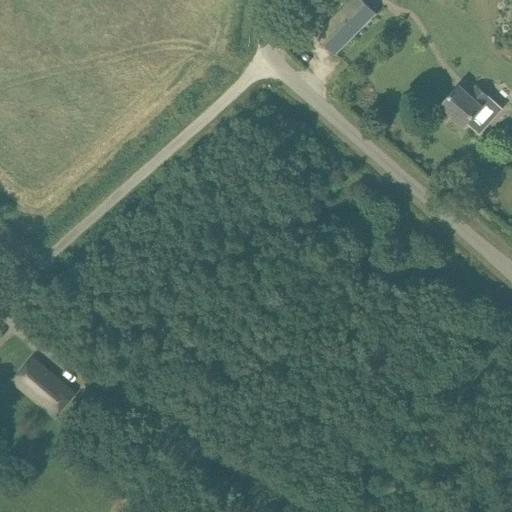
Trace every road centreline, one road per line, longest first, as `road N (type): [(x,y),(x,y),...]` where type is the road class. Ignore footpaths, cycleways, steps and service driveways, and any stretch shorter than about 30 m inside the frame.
road 1 (unclassified): [(511,280),(294,87),(272,54),(288,0)]
road 2 (unclassified): [(373,511),(511,334)]
